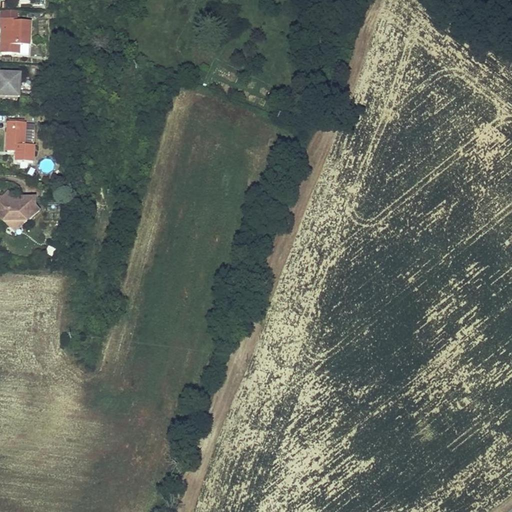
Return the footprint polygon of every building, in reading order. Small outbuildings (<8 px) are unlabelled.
[(30,22),(14,22),(14,20),(1,19),(1,27),(3,31),(2,54),(19,55),(19,46),(29,47),(30,22)] [(29,56),(29,47),(19,46),(19,55),(29,56)] [(0,96),(20,98),(21,75),(0,74),(0,96)] [(9,123),(8,153),(18,153),(17,163),(34,164),(34,147),(34,132),(25,131),(25,125),(25,123),(24,123),(10,123),(9,123)] [(36,198),(16,199),(9,193),(4,199),(0,198),(0,219),(16,232),(40,211),(36,206),(36,198)]
